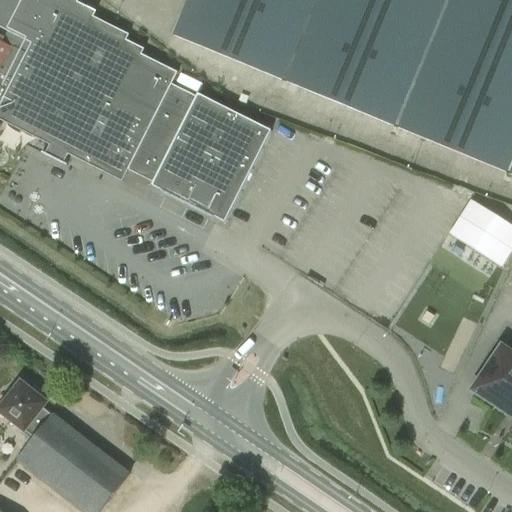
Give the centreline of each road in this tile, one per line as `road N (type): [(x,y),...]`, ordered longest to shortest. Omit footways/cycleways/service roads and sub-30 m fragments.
road 1 (unclassified): [(511,495),(423,437),(382,350),(322,316),(300,315),(274,329),(206,419)]
road 2 (primary): [(206,419),(0,280)]
road 3 (primary): [(340,511),(206,419)]
